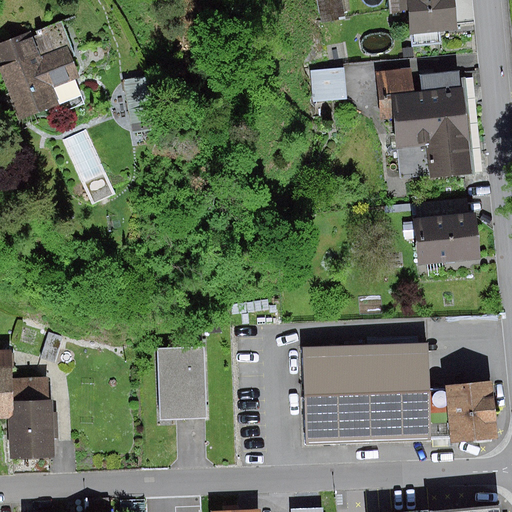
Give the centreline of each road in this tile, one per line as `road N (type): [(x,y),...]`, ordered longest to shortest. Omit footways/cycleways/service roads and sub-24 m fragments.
road 1 (unclassified): [(0,490),(511,471)]
road 2 (unclassified): [(487,0),(507,174)]
